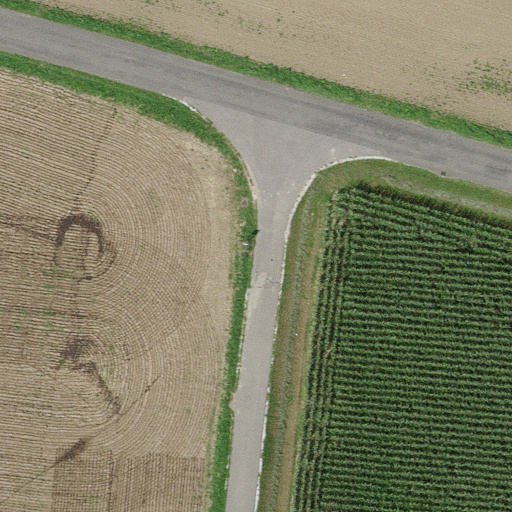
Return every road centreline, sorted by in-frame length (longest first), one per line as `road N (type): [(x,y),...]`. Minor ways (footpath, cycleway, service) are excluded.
road 1 (unclassified): [(0,33),(511,170)]
road 2 (track): [(282,105),(240,511)]
